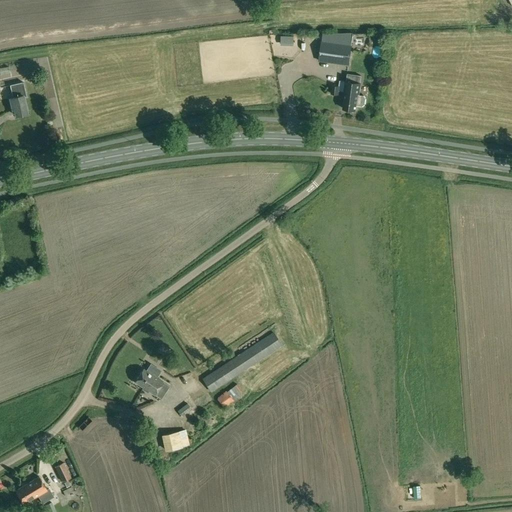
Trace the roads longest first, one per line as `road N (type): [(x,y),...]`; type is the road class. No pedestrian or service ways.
road 1 (unclassified): [(0,466),(61,423),(129,322),(315,185),(335,142)]
road 2 (primary): [(0,181),(213,142),(335,142)]
road 3 (primary): [(335,142),(511,167)]
